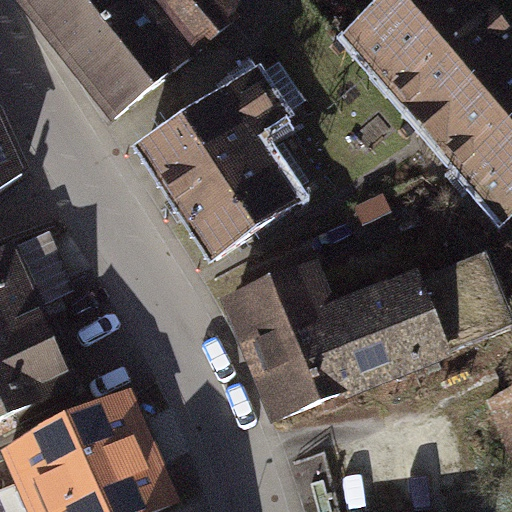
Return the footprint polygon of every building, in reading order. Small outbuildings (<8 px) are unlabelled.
[(148,0),(47,0),(34,11),(116,116),(234,23),(216,0),(157,0),(152,4),(148,0)] [(511,33),(484,0),(398,0),(354,37),(421,117),(442,99),(462,122),(441,140),(458,160),(509,221),(511,218),(511,33)] [(219,108),(140,161),(213,268),(297,211),(252,145),(287,122),(259,81),(219,108)] [(0,198),(29,176),(0,120),(0,198)] [(401,241),(448,359),(511,334),(511,320),(488,259),(472,265),(455,221),(401,241)] [(77,294),(52,239),(0,262),(0,426),(75,393),(38,311),(77,294)] [(304,254),(222,287),(278,427),(448,359),(419,289),(332,324),(304,254)] [(511,396),(501,401),(511,427),(511,396)] [(41,441),(7,459),(30,511),(163,511),(178,506),(129,402),(41,441)]
